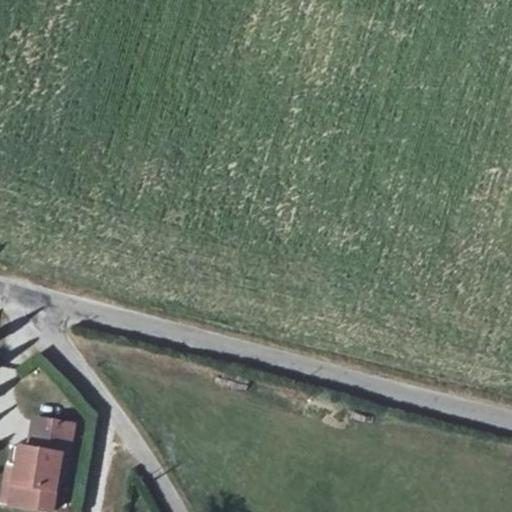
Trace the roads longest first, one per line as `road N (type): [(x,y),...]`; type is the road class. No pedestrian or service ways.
road 1 (unclassified): [(16,296),(511,419)]
road 2 (unclassified): [(16,296),(116,417),(176,511)]
